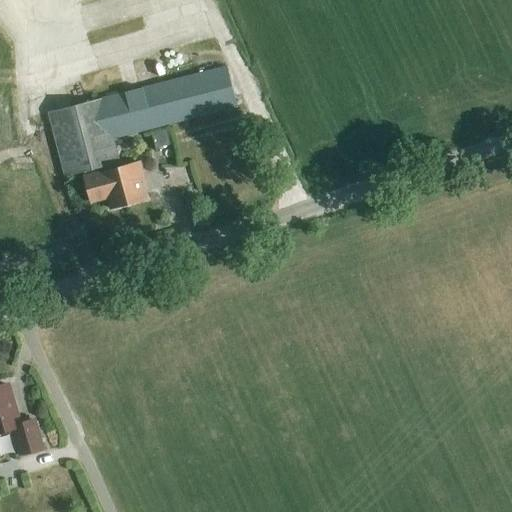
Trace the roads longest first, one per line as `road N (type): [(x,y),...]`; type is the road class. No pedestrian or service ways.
road 1 (tertiary): [(15,305),(511,142)]
road 2 (unclassified): [(109,511),(15,305)]
